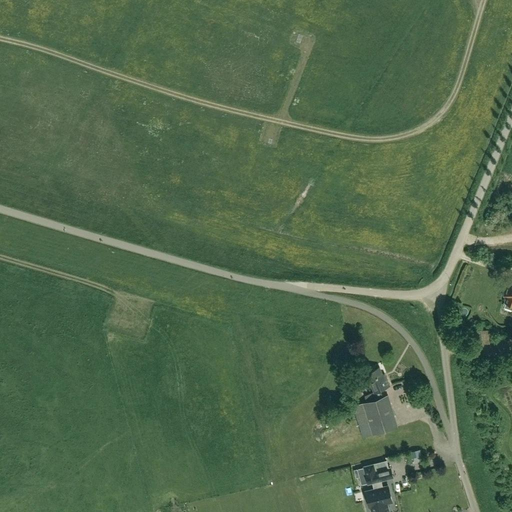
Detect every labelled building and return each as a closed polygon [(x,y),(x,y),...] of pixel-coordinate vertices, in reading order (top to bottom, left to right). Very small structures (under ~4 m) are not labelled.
[(511,284),(508,283),(503,296),(506,297),(504,303),(505,304),(504,308),(511,311),(511,309),(511,284)] [(489,343),(488,330),(472,330),(472,344),(489,343)] [(397,426),(388,395),(383,397),(379,390),(389,386),(385,377),(384,378),(379,367),(365,373),(374,392),(364,396),(367,402),(353,406),(363,436),(397,426)] [(318,403),(298,407),(300,413),(319,409),(318,403)] [(375,511),(388,509),(386,503),(392,502),(388,485),(382,487),(381,480),(393,477),(390,467),(388,468),(386,461),(363,466),(367,483),(372,482),(373,489),(365,491),(369,507),(370,507),(371,511),(375,511)]
